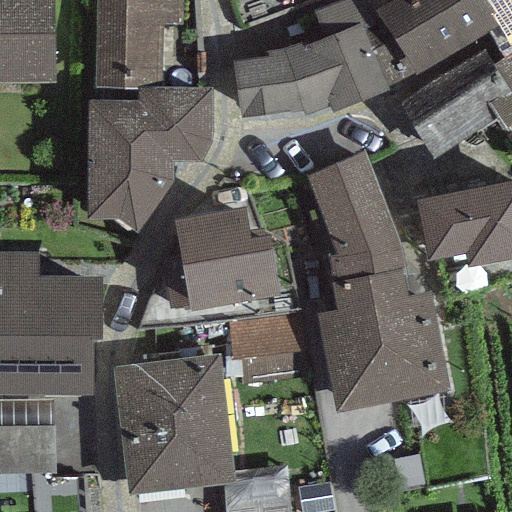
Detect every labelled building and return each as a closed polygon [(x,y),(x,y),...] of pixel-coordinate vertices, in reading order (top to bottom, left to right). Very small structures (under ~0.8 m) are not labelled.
[(49,0),(0,0),(0,74),(51,73),(49,0)] [(95,0),(94,77),(137,77),(162,78),(163,16),(181,16),(180,0),(95,0)] [(365,89),(417,63),(374,0),(332,0),(312,7),(323,29),(335,25),(365,89)] [(503,7),(498,0),(374,0),(417,63),(496,11),(503,7)] [(511,0),(498,0),(503,7),(496,11),(510,33),(511,32),(511,0)] [(333,101),(365,89),(335,25),(323,29),(301,36),(233,48),(242,110),(333,101)] [(511,39),(483,43),(451,61),(486,115),(497,108),(506,119),(511,115),(511,39)] [(451,61),(398,94),(432,149),(486,115),(451,61)] [(162,78),(137,77),(136,88),(86,91),(87,207),(119,205),(136,220),(173,166),(174,150),(197,149),(211,132),(211,76),(162,78)] [(365,144),(305,169),(337,246),(328,248),(333,273),(402,258),(404,257),(400,233),(365,144)] [(511,167),(415,186),(426,246),(464,239),(467,253),(511,244),(511,167)] [(246,192),(175,205),(183,248),(161,252),(170,304),(281,283),(269,220),(251,223),(246,192)] [(37,241),(0,240),(0,380),(91,380),(91,322),(103,322),(103,263),(38,264),(37,241)] [(408,286),(402,258),(333,273),(330,274),(335,301),(317,304),(336,403),(448,381),(430,281),(408,286)] [(299,314),(229,323),(237,381),(307,372),(299,314)] [(216,349),(111,362),(127,486),(232,473),(216,349)]
